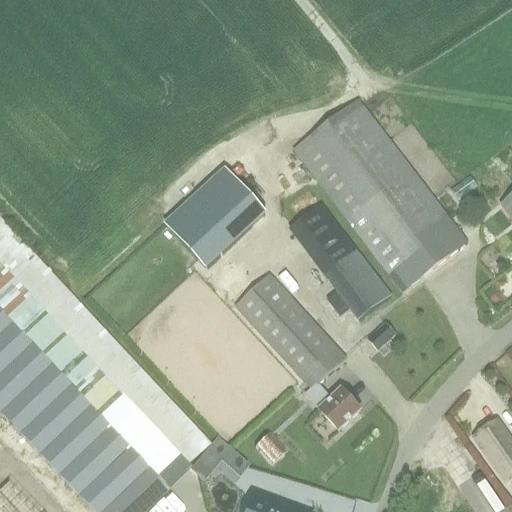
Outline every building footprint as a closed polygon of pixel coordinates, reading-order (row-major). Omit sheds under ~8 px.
[(293,151),(402,294),(468,244),(359,101),(293,151)] [(265,216),(223,170),(164,224),(206,269),(265,216)] [(511,198),(502,207),(511,219),(511,198)] [(393,299),(323,206),(288,230),(360,324),(393,299)] [(0,276),(182,471),(209,444),(0,220),(0,276)] [(304,396),(319,412),(338,433),(361,412),(341,391),(332,399),(319,386),(347,360),(270,276),(234,309),(310,391),(304,396)] [(0,416),(90,511),(145,511),(161,498),(169,491),(0,312),(0,416)] [(397,336),(385,323),(367,340),(378,352),(397,336)] [(511,481),(511,442),(497,421),(473,438),(490,463),(497,471),(507,485),(511,481)] [(262,435),(276,456),(287,448),(273,427),(262,435)] [(215,440),(204,452),(217,462),(227,450),(215,440)] [(200,482),(208,473),(195,463),(188,472),(200,482)] [(13,511),(0,497),(0,511),(13,511)] [(293,511),(282,511),(249,500),(244,511),(297,511),(294,511),(293,511)]
